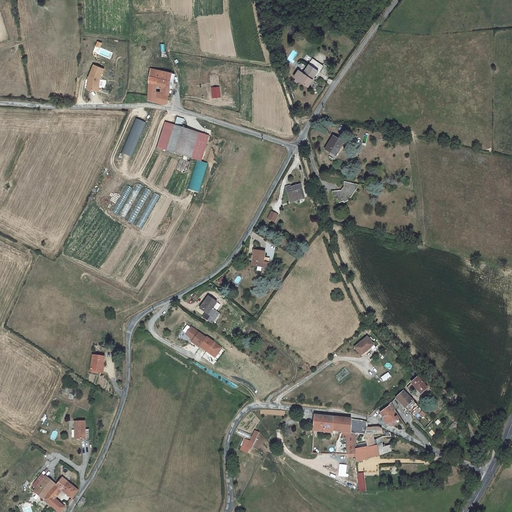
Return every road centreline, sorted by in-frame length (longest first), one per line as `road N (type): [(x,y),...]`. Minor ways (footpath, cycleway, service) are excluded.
road 1 (unclassified): [(294,147),(228,262),(130,327),(126,387),(109,439),(67,511)]
road 2 (unclassified): [(227,511),(229,434),(255,404),(370,419),(491,473)]
road 3 (unclassified): [(294,147),(173,109),(0,102)]
road 4 (unclassified): [(394,0),(294,147)]
road 5 (track): [(262,0),(302,133)]
